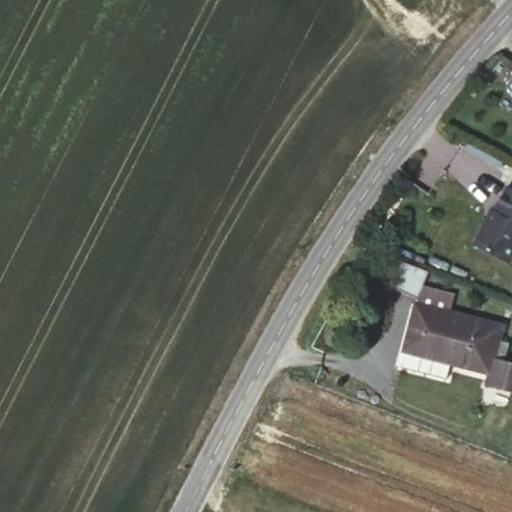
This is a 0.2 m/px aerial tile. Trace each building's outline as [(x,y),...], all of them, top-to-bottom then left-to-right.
[(511,187),(508,186),(495,210),(489,220),(487,219),(474,244),(510,263),(511,259),(511,187)] [(415,296),(426,271),(402,261),(391,288),(415,296)] [(416,303),(451,312),(455,293),(421,285),(416,303)] [(451,362),(490,373),(488,383),(511,389),(511,362),(503,361),(508,342),(499,340),(503,325),(416,303),(404,350),(406,351),(451,362)] [(447,378),(451,362),(406,351),(401,367),(447,378)]
